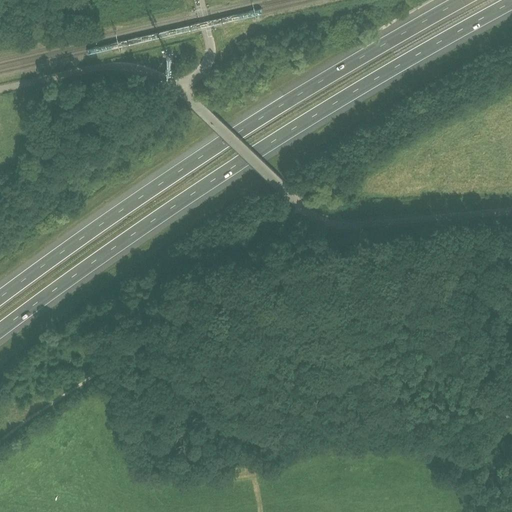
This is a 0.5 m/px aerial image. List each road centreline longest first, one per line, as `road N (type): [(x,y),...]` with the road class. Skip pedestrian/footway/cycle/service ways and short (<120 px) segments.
road 1 (motorway): [(0,330),(217,176),(511,6)]
road 2 (motorway): [(463,0),(220,143),(0,298)]
road 3 (unclassified): [(278,185),(301,208),(337,225),(511,210)]
road 4 (unclassified): [(0,89),(119,66),(180,89)]
road 5 (unclassified): [(278,185),(180,89)]
